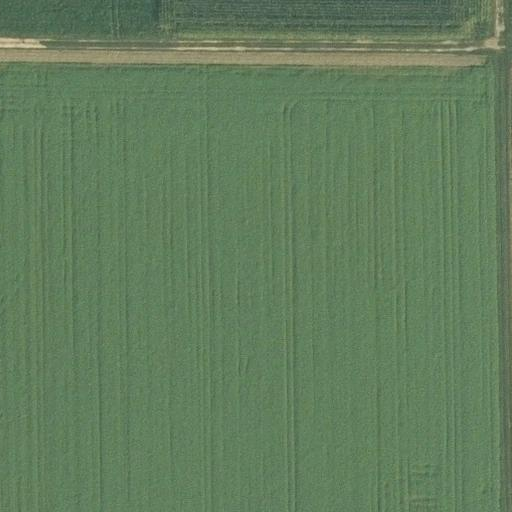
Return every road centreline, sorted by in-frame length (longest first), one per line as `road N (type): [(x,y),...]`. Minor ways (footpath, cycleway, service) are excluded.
road 1 (track): [(0,47),(496,48)]
road 2 (track): [(496,48),(505,511)]
